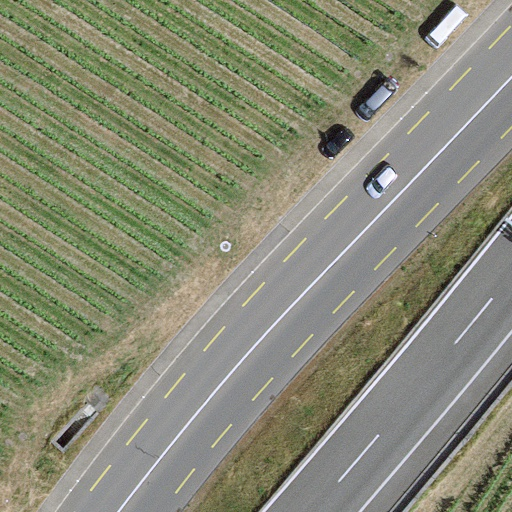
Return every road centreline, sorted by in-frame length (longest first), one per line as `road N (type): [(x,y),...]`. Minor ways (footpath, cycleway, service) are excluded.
road 1 (primary): [(511,76),(267,330),(119,511)]
road 2 (motorway): [(511,74),(379,240),(139,511)]
road 3 (motorway): [(313,511),(511,277)]
